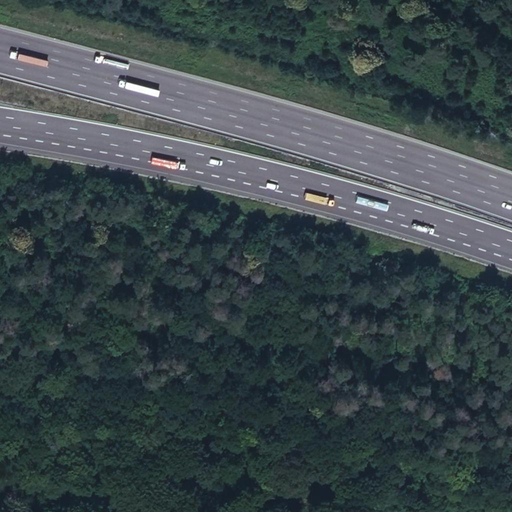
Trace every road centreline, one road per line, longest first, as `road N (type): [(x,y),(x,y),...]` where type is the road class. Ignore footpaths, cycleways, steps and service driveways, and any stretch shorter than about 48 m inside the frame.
road 1 (motorway): [(511,197),(165,88),(0,49)]
road 2 (track): [(0,457),(6,441),(186,417),(506,507)]
road 3 (motorway): [(0,123),(221,165),(511,250)]
